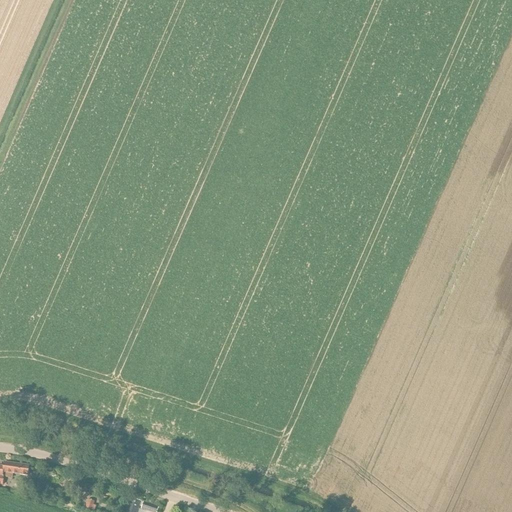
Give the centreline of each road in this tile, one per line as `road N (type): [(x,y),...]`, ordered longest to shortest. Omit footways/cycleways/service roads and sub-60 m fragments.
road 1 (track): [(251,511),(194,484),(0,425)]
road 2 (unclassified): [(219,511),(0,447)]
road 3 (track): [(0,160),(69,0)]
